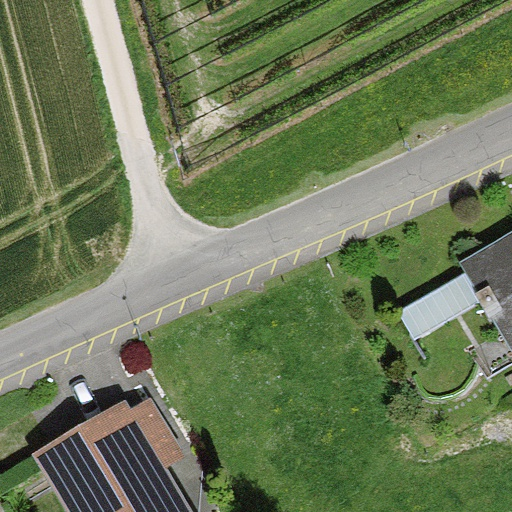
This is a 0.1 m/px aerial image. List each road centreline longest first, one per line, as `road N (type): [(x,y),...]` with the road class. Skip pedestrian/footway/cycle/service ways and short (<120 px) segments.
road 1 (tertiary): [(0,361),(163,274),(511,126)]
road 2 (track): [(95,0),(163,274)]
